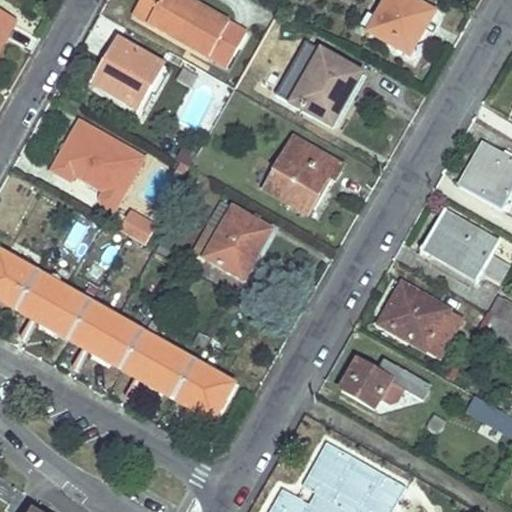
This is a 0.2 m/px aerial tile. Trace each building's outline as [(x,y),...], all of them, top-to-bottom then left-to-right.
[(150,26),(164,0),(145,0),(135,18),(150,26)] [(230,25),(201,9),(199,15),(191,10),(193,5),(184,0),(164,0),(150,26),(210,61),(230,25)] [(406,54),(429,11),(409,0),(380,0),(386,3),(369,33),(406,54)] [(412,57),(435,17),(436,15),(429,11),(406,54),(410,56),(412,57)] [(0,36),(6,40),(14,24),(0,15),(0,36)] [(142,88),(156,63),(120,43),(95,86),(138,111),(148,92),(142,88)] [(334,129),(363,76),(324,54),(294,106),(334,129)] [(168,70),(156,63),(142,88),(148,92),(154,95),(154,94),(167,70),(168,70)] [(235,90),(242,80),(233,75),(226,85),(235,90)] [(144,161),(81,125),(53,172),(71,183),(74,177),(105,194),(104,197),(103,200),(103,203),(104,206),(114,212),(128,189),(137,193),(145,180),(136,174),(144,161)] [(334,185),(344,169),(294,141),(265,191),(307,215),(327,181),(334,185)] [(503,213),(511,197),(511,161),(485,145),(460,188),(503,213)] [(253,267),(273,234),(235,211),(206,259),(240,280),(248,265),(253,267)] [(144,247),(155,225),(132,214),(121,236),(144,247)] [(480,283),(501,246),(444,214),(428,241),(438,247),(437,248),(433,254),(432,255),(480,283)] [(437,248),(438,247),(428,241),(423,250),(432,255),(433,254),(437,248)] [(0,295),(20,307),(39,275),(0,253),(0,295)] [(98,283),(107,266),(97,260),(88,277),(98,283)] [(245,282),(253,267),(248,265),(240,280),(245,282)] [(73,337),(91,305),(39,275),(20,307),(42,320),(39,324),(71,342),(73,337)] [(425,354),(449,313),(403,286),(386,315),(397,322),(394,327),(409,336),(405,342),(425,354)] [(496,315),(504,300),(499,297),(498,298),(489,314),(495,317),(496,315)] [(511,304),(504,300),(496,315),(495,317),(511,326),(511,304)] [(143,335),(91,305),(73,337),(96,351),(94,355),(122,372),(125,367),(143,335)] [(493,319),(495,317),(489,314),(480,331),(485,334),(486,332),(493,319)] [(409,336),(394,327),(397,322),(386,315),(386,317),(380,327),(405,342),(409,336)] [(511,326),(495,317),(493,319),(486,332),(485,334),(511,348),(511,326)] [(177,397),(195,365),(143,335),(125,367),(147,380),(145,384),(175,401),(177,397)] [(205,349),(210,340),(201,335),(195,344),(205,349)] [(431,391),(385,365),(379,375),(359,364),(342,392),(376,412),(383,400),(394,407),(397,401),(404,389),(421,399),(425,402),(431,391)] [(215,424),(236,388),(195,365),(177,397),(198,410),(196,413),(215,424)] [(421,399),(404,389),(397,401),(398,401),(414,411),(414,410),(419,401),(421,399)] [(511,420),(476,399),(468,413),(511,438),(511,420)] [(395,483),(316,438),(297,469),(325,485),(322,491),(355,510),(357,506),(367,511),(377,511),(384,500),(394,483),(395,483)] [(396,507),(406,491),(394,483),(384,500),(396,507)] [(312,511),(289,499),(284,507),(292,511),(312,511)]
